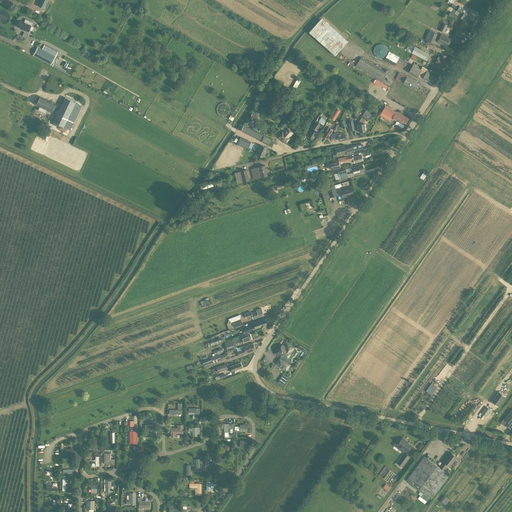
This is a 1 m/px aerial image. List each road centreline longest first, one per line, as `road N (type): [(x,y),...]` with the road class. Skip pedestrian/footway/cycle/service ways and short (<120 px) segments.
road 1 (unclassified): [(511,444),(275,394),(254,370),(261,348),(408,132)]
road 2 (unclassified): [(408,132),(497,0)]
road 3 (residential): [(289,152),(408,132)]
